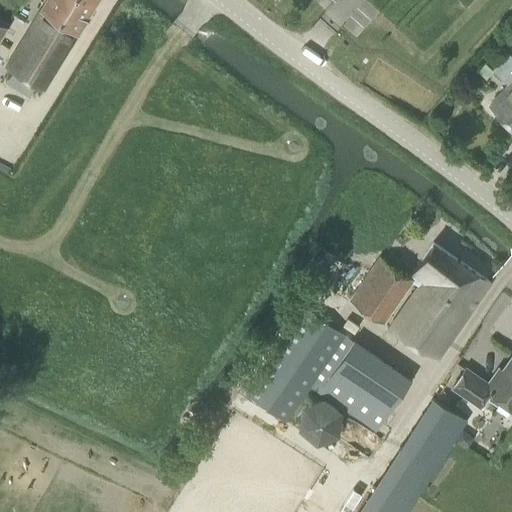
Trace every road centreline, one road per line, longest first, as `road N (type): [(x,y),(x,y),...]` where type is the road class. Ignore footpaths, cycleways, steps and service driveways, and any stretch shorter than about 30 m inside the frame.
road 1 (unclassified): [(511,220),(225,0)]
road 2 (unknown): [(0,244),(42,250),(56,240),(199,0)]
